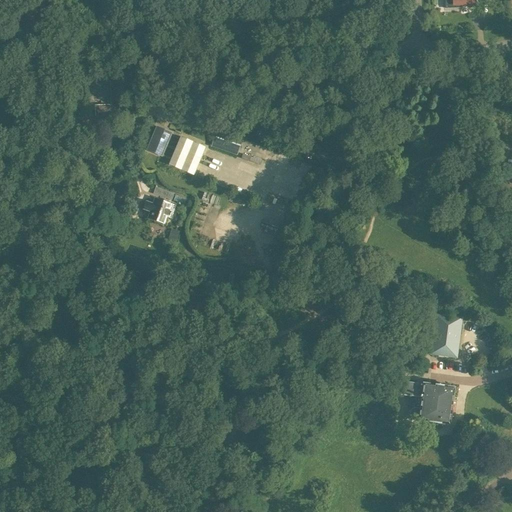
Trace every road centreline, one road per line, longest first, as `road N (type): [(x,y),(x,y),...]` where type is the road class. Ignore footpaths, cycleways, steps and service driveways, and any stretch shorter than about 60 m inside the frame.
road 1 (unclassified): [(66,511),(60,20)]
road 2 (residential): [(418,48),(149,52),(106,45),(60,20)]
road 3 (track): [(292,146),(171,86),(165,52)]
